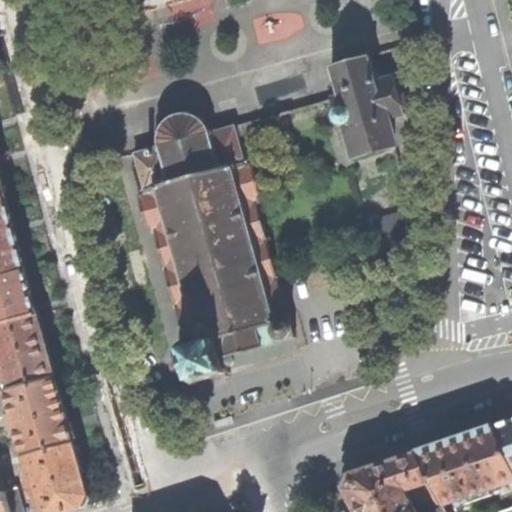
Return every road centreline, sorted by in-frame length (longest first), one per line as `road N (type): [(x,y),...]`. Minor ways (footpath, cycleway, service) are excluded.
road 1 (residential): [(173,490),(134,425),(14,0)]
road 2 (unclassified): [(441,0),(444,324),(455,388)]
road 3 (residential): [(420,396),(393,386),(302,417),(265,459)]
road 4 (residential): [(265,459),(406,419),(420,396)]
road 5 (unclassified): [(511,167),(467,0)]
